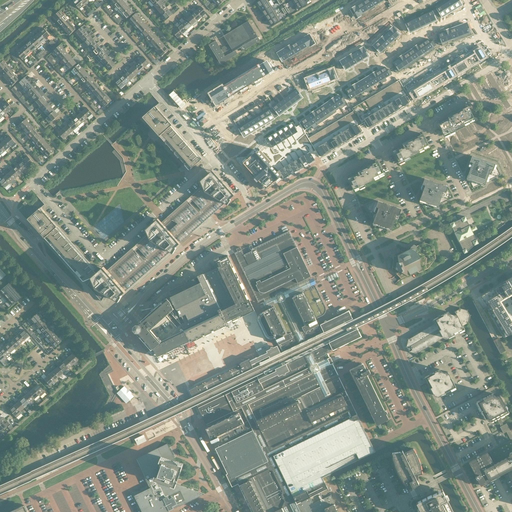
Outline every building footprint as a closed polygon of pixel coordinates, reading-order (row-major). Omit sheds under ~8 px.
[(84,5),(79,0),(76,0),(73,3),(79,9),(84,5)] [(122,0),(120,0),(118,2),(114,5),(118,10),(125,4),(122,0)] [(158,11),(164,5),(167,2),(165,0),(162,3),(160,0),(152,7),(156,12),(158,11)] [(303,0),(302,0),(294,5),(297,10),(306,5),(303,0)] [(370,0),(366,0),(363,2),(368,10),(371,9),(371,10),(375,8),(370,0)] [(451,0),(446,0),(445,1),(451,11),(452,11),(456,9),(456,8),(451,0)] [(451,0),(456,8),(457,8),(459,7),(461,5),(458,0),(451,0)] [(445,1),(440,4),(447,14),(451,12),(451,11),(445,1)] [(269,2),(259,7),(262,12),(271,6),(269,2)] [(363,2),(357,6),(362,14),(368,10),(363,2)] [(129,8),(125,4),(118,10),(123,14),(129,8)] [(196,11),(202,17),(207,13),(201,6),(198,4),(196,6),(198,9),(196,11)] [(434,10),(439,19),(442,17),(446,15),(447,14),(440,4),(435,7),(436,9),(434,10)] [(167,7),(164,5),(158,11),(162,15),(169,10),(171,7),(169,5),(167,7)] [(265,16),(274,11),(271,6),(262,12),(265,16)] [(357,6),(350,10),(353,15),(354,15),(356,18),(358,17),(362,14),(357,6)] [(129,8),(123,14),(127,19),(133,13),(129,8)] [(202,17),(196,11),(194,8),(191,10),(194,13),(191,15),(197,21),(202,17)] [(169,10),(162,15),(166,20),(173,14),(176,12),(175,12),(173,10),(171,12),(169,10)] [(434,10),(427,14),(431,23),(439,19),(434,10)] [(53,17),(57,22),(64,16),(60,11),(53,17)] [(265,16),(268,21),(277,15),(274,11),(265,16)] [(197,21),(191,15),(189,12),(187,14),(189,17),(186,19),(192,26),(197,21)] [(129,19),(133,24),(140,18),(136,13),(129,19)] [(427,14),(421,16),(426,25),(431,23),(427,14)] [(277,15),(268,21),(271,26),(280,20),(277,15)] [(61,26),(68,20),(64,16),(57,22),(61,26)] [(415,16),(410,19),(415,30),(421,27),(420,27),(415,16)] [(416,16),(415,16),(420,27),(421,27),(426,25),(421,16),(417,18),(416,16)] [(192,26),(186,19),(184,17),(182,19),(184,21),(182,23),(187,30),(192,26)] [(144,23),(140,18),(133,24),(137,29),(144,23)] [(410,19),(404,22),(407,27),(410,32),(415,30),(410,19)] [(65,31),(72,25),(68,20),(61,26),(65,31)] [(179,25),(177,28),(183,34),(184,36),(189,32),(187,30),(182,23),(179,21),(177,23),(179,25)] [(222,51),(216,41),(209,45),(221,65),(237,55),(235,51),(244,46),(246,49),(260,41),(248,21),(223,36),(229,46),(226,48),(225,46),(222,48),(223,50),(222,51)] [(148,27),(144,23),(137,29),(141,33),(148,27)] [(466,24),(461,26),(465,37),(470,36),(472,35),(469,30),(466,24)] [(72,25),(65,31),(69,35),(76,29),(72,25)] [(183,34),(177,28),(175,25),(172,27),(175,30),(172,32),(178,38),(183,34)] [(461,26),(455,28),(459,40),(465,37),(461,26)] [(75,33),(80,37),(86,32),(89,29),(87,27),(84,29),(82,27),(75,33)] [(145,38),(152,32),(148,27),(141,33),(145,38)] [(394,27),(389,32),(395,39),(396,39),(399,35),(398,33),(399,32),(394,27)] [(39,33),(45,39),(50,35),(44,28),(39,33)] [(452,28),(449,29),(454,42),(459,40),(455,28),(452,29),(452,28)] [(446,31),(444,32),(448,44),(448,43),(453,41),(453,42),(454,42),(449,29),(449,30),(448,29),(446,30),(446,31)] [(88,34),(86,32),(80,37),(84,42),(91,36),(93,34),(91,32),(88,34)] [(156,36),(152,32),(145,38),(149,42),(156,36)] [(389,32),(383,37),(384,38),(390,44),(395,39),(389,32)] [(439,38),(436,39),(438,45),(441,44),(442,46),(447,44),(448,44),(444,32),(438,34),(439,38)] [(45,39),(39,33),(35,37),(41,43),(45,39)] [(306,36),(303,38),(308,47),(312,44),(314,43),(312,40),(313,40),(310,34),(306,36)] [(93,39),(91,36),(84,42),(88,47),(95,41),(97,39),(95,36),(93,39)] [(153,47),(160,41),(156,36),(149,42),(153,47)] [(380,40),(378,42),(385,49),(388,46),(389,45),(390,44),(384,38),(383,37),(382,36),(379,39),(380,40)] [(35,37),(30,41),(36,47),(38,49),(42,45),(41,43),(35,37)] [(303,38),(296,42),(302,51),(308,47),(303,38)] [(428,39),(423,43),(430,53),(435,49),(434,47),(436,46),(433,41),(430,42),(428,39)] [(26,45),(32,52),(36,47),(30,41),(26,45)] [(97,44),(95,41),(88,47),(92,52),(99,46),(102,44),(99,41),(97,44)] [(164,46),(160,41),(153,47),(157,52),(164,46)] [(296,42),(290,46),(296,55),(300,53),(299,52),(302,51),(296,42)] [(376,42),(372,46),(377,52),(379,51),(381,53),(384,50),(385,49),(378,42),(376,43),(376,42)] [(423,43),(418,46),(421,50),(425,56),(430,53),(423,43)] [(21,49),(27,56),(32,52),(26,45),(21,49)] [(57,56),(64,50),(60,45),(53,51),(57,56)] [(101,48),(99,46),(92,52),(97,56),(103,51),(106,48),(104,46),(101,48)] [(164,46),(157,52),(162,56),(168,50),(164,46)] [(289,46),(284,50),(290,59),(294,57),(293,56),(295,55),(296,56),(296,55),(290,46),(289,46)] [(360,50),(358,51),(363,60),(364,59),(368,57),(367,54),(368,53),(364,46),(359,49),(360,50)] [(415,46),(413,48),(413,49),(418,56),(420,59),(425,56),(421,50),(418,46),(416,47),(415,46)] [(479,47),(474,50),(475,51),(481,60),(485,57),(479,47)] [(408,52),(408,53),(413,60),(415,63),(420,59),(418,56),(413,49),(412,48),(410,50),(410,51),(408,52)] [(27,56),(21,49),(16,53),(22,60),(27,56)] [(64,50),(57,56),(61,60),(68,54),(64,50)] [(284,50),(278,54),(283,62),(289,58),(290,59),(284,50)] [(470,52),(471,53),(476,63),(481,60),(475,51),(474,50),(475,52),(473,53),(471,54),(470,52)] [(99,63),(107,55),(110,53),(108,51),(105,53),(103,51),(97,56),(95,58),(99,63)] [(353,54),(352,55),(354,58),(357,63),(363,60),(358,51),(356,52),(355,51),(352,53),(353,54)] [(470,52),(466,55),(466,56),(472,65),(476,63),(471,53),(470,52)] [(408,53),(403,56),(410,66),(415,63),(413,60),(408,53)] [(72,59),(68,54),(61,60),(65,65),(72,59)] [(141,59),(139,61),(145,68),(149,64),(144,57),(141,54),(141,55),(139,56),(141,59)] [(109,57),(107,55),(99,63),(103,68),(112,60),(114,58),(112,56),(111,55),(109,57)] [(352,55),(346,58),(351,67),(357,63),(354,58),(352,55)] [(400,58),(398,59),(405,70),(410,66),(403,56),(402,55),(400,57),(400,58)] [(466,55),(461,57),(462,59),(468,68),(472,65),(466,56),(466,55)] [(461,57),(457,60),(458,61),(463,71),(468,68),(462,59),(461,57)] [(343,59),(338,61),(343,69),(345,68),(346,70),(350,67),(351,67),(346,58),(344,60),(343,59)] [(72,59),(65,65),(70,69),(76,63),(72,59)] [(112,60),(103,68),(107,72),(109,71),(116,65),(119,62),(118,62),(116,60),(116,59),(113,62),(112,60)] [(136,63),(134,65),(140,72),(145,68),(139,61),(137,59),(134,61),(136,63)] [(395,66),(393,68),(396,73),(398,71),(399,72),(401,75),(406,71),(405,70),(398,59),(393,63),(395,66)] [(458,62),(452,66),(456,73),(457,72),(458,73),(463,71),(458,61),(457,60),(458,62)] [(222,86),(210,94),(214,100),(215,99),(218,104),(223,101),(229,98),(252,84),(273,71),(267,62),(263,64),(263,63),(260,65),(260,64),(257,65),(257,66),(222,87),(222,86)] [(132,68),(129,70),(135,76),(140,72),(134,65),(132,63),(129,65),(132,68)] [(79,64),(71,71),(75,76),(76,75),(83,69),(79,64)] [(7,66),(0,71),(0,72),(4,77),(11,71),(12,70),(8,65),(7,66)] [(450,67),(445,70),(450,79),(455,76),(454,74),(456,73),(452,66),(450,67)] [(127,67),(122,71),(130,80),(135,76),(129,70),(127,67)] [(385,67),(380,70),(386,81),(387,81),(385,78),(392,74),(389,69),(387,70),(385,67)] [(329,71),(326,72),(330,82),(331,81),(335,80),(334,77),(336,76),(333,68),(328,70),(329,71)] [(83,69),(76,75),(80,79),(87,73),(83,69)] [(380,70),(375,73),(382,84),(386,81),(380,70)] [(440,71),(439,71),(446,81),(450,79),(445,70),(441,73),(440,71)] [(8,81),(15,75),(11,71),(4,77),(8,81)] [(122,76),(120,78),(126,85),(130,80),(122,71),(120,73),(122,76)] [(436,72),(435,73),(441,84),(443,83),(446,81),(439,71),(436,72)] [(326,72),(320,75),(320,76),(323,84),(330,82),(326,72)] [(87,73),(80,79),(84,84),(91,78),(87,73)] [(373,73),(370,75),(371,76),(370,76),(375,84),(380,82),(381,84),(382,84),(375,73),(373,74),(373,73)] [(435,73),(431,76),(431,77),(437,86),(441,84),(435,73)] [(15,75),(8,81),(12,86),(19,80),(15,75)] [(121,89),(126,85),(120,78),(117,75),(115,78),(117,80),(115,82),(121,89)] [(320,75),(313,77),(316,87),(323,84),(320,76),(320,75)] [(367,78),(365,79),(372,89),(371,87),(375,84),(370,76),(370,75),(367,77),(367,78)] [(431,76),(426,79),(427,80),(433,89),(437,86),(431,77),(431,76)] [(18,83),(23,88),(29,82),(32,80),(30,78),(27,80),(25,77),(18,83)] [(310,77),(305,79),(308,87),(310,86),(311,89),(316,87),(313,77),(311,78),(310,77)] [(91,78),(84,84),(88,88),(95,82),(91,78)] [(365,79),(361,82),(367,92),(372,89),(365,79)] [(426,79),(422,81),(423,83),(428,92),(433,89),(427,80),(426,79)] [(265,150),(262,152),(278,171),(279,171),(284,168),(289,164),(294,161),(299,158),(304,155),(310,152),(313,157),(317,154),(314,149),(321,145),(325,143),(330,140),(334,137),(338,135),(343,132),(347,129),(351,127),(358,123),(360,127),(365,125),(362,120),(369,116),(373,114),(377,111),(382,108),(386,106),(390,103),(395,100),(399,98),(406,94),(407,97),(409,96),(399,80),(390,85),(352,109),(353,111),(308,138),(308,137),(307,137),(306,135),(304,131),(303,129),(298,132),(292,135),(287,138),(282,142),(277,145),(271,148),(270,147),(265,150)] [(422,81),(418,84),(418,85),(424,94),(428,92),(423,83),(422,81)] [(31,85),(29,82),(23,88),(27,93),(35,85),(36,85),(34,82),(31,85)] [(95,82),(88,88),(92,93),(99,87),(95,82)] [(360,82),(356,85),(361,94),(366,92),(367,93),(367,92),(361,82),(360,82)] [(353,87),(351,88),(356,96),(361,93),(361,94),(356,85),(355,85),(355,84),(352,86),(353,87)] [(413,86),(413,87),(414,88),(420,97),(424,94),(418,85),(418,84),(417,84),(419,86),(415,88),(413,86)] [(36,87),(35,85),(27,93),(31,98),(38,92),(40,89),(37,86),(36,87)] [(99,87),(92,93),(96,97),(103,91),(99,87)] [(410,91),(408,92),(410,95),(412,94),(415,100),(420,97),(414,88),(413,87),(409,89),(410,91)] [(295,88),(290,92),(297,101),(302,98),(298,93),(299,92),(295,88)] [(351,88),(346,91),(347,93),(348,94),(347,95),(346,95),(349,100),(356,96),(351,88)] [(38,92),(31,98),(35,102),(44,94),(42,92),(40,89),(38,92)] [(100,102),(107,96),(103,91),(96,97),(100,102)] [(291,94),(286,97),(292,105),(297,101),(290,92),(289,92),(291,94)] [(44,94),(35,102),(39,107),(46,101),(49,99),(44,94)] [(406,94),(399,98),(404,106),(411,102),(407,97),(406,94)] [(339,95),(334,99),(341,109),(346,106),(344,104),(346,102),(343,98),(341,99),(339,95)] [(107,96),(100,102),(105,107),(111,101),(107,96)] [(286,97),(282,100),(288,108),(292,105),(286,97)] [(399,98),(395,100),(400,109),(404,106),(399,98)] [(0,103),(8,113),(13,108),(7,102),(4,99),(0,103)] [(331,99),(329,101),(330,102),(329,102),(336,112),(336,111),(339,109),(340,108),(341,109),(334,99),(332,100),(331,99)] [(276,102),(283,112),(288,108),(282,100),(278,104),(276,102)] [(395,100),(390,103),(396,112),(400,109),(395,100)] [(44,112),(50,106),(53,104),(51,101),(48,104),(46,101),(39,107),(38,109),(42,113),(44,112)] [(326,104),(325,105),(328,110),(330,113),(331,115),(336,112),(329,102),(329,101),(326,103),(326,104)] [(271,109),(276,117),(283,112),(276,102),(271,106),(273,107),(271,109)] [(390,103),(386,106),(391,114),(396,112),(390,103)] [(82,112),(88,118),(92,114),(87,108),(84,105),(82,107),(84,110),(82,112)] [(325,105),(320,108),(327,119),(331,115),(330,113),(328,110),(325,105)] [(52,108),(50,106),(44,112),(48,117),(54,111),(57,108),(55,106),(52,108)] [(156,106),(143,117),(157,133),(189,170),(202,159),(170,122),(156,106)] [(386,106),(382,108),(387,117),(391,114),(386,106)] [(463,123),(474,118),(468,107),(457,112),(458,112),(454,114),(453,115),(452,116),(451,116),(450,117),(449,118),(449,119),(438,124),(443,135),(464,125),(463,123)] [(267,108),(262,111),(269,122),(276,117),(271,109),(269,110),(267,108)] [(320,108),(315,112),(322,122),(327,119),(320,108)] [(382,108),(377,111),(382,119),(387,117),(382,108)] [(79,114),(77,116),(83,123),(88,118),(82,112),(79,109),(77,111),(79,114)] [(54,111),(48,117),(52,121),(59,116),(59,115),(61,113),(59,111),(57,113),(54,111)] [(262,111),(257,114),(264,125),(269,122),(262,111)] [(312,114),(310,115),(316,123),(317,125),(322,122),(315,112),(314,111),(312,113),(312,114)] [(377,111),(373,114),(378,122),(382,119),(377,111)] [(83,123),(77,116),(75,113),(72,115),(75,118),(72,120),(78,127),(83,123)] [(257,114),(253,117),(259,128),(264,125),(257,114)] [(373,114),(369,116),(374,125),(378,122),(373,114)] [(310,115),(306,118),(311,126),(312,126),(314,129),(318,126),(316,123),(317,125),(316,123),(310,115)] [(369,116),(362,120),(365,125),(367,129),(374,125),(369,116)] [(253,117),(248,120),(254,131),(259,128),(253,117)] [(70,122),(67,124),(73,131),(78,127),(72,120),(70,118),(68,120),(70,122)] [(306,118),(299,123),(300,125),(303,129),(304,131),(311,126),(306,118)] [(26,119),(17,126),(19,128),(21,127),(23,130),(30,124),(26,119)] [(248,120),(243,123),(249,134),(254,131),(248,120)] [(65,127),(63,129),(69,135),(73,131),(67,124),(65,122),(63,124),(65,127)] [(243,123),(237,127),(240,132),(241,131),(244,137),(249,134),(243,123)] [(358,123),(351,127),(356,135),(363,131),(360,127),(358,123)] [(34,128),(30,124),(23,130),(27,134),(34,128)] [(288,127),(287,127),(292,135),(298,132),(295,128),(294,127),(293,124),(288,127)] [(64,140),(69,135),(63,129),(60,126),(58,128),(60,131),(58,133),(64,140)] [(287,127),(282,130),(287,138),(292,135),(287,127)] [(351,127),(347,129),(352,138),(356,135),(351,127)] [(38,133),(34,128),(27,134),(31,139),(38,133)] [(347,129),(343,132),(348,140),(352,138),(347,129)] [(282,130),(277,133),(282,142),(287,138),(282,130)] [(343,132),(338,135),(343,143),(348,140),(343,132)] [(4,137),(3,138),(10,147),(12,148),(17,144),(15,142),(9,136),(7,133),(4,136),(4,137)] [(42,138),(38,133),(31,139),(35,144),(42,138)] [(277,133),(272,136),(277,145),(282,142),(277,133)] [(404,145),(404,146),(393,151),(398,163),(419,153),(418,150),(429,145),(423,134),(412,139),(412,140),(409,142),(408,142),(407,143),(406,144),(405,144),(404,145)] [(338,135),(334,137),(339,146),(343,143),(338,135)] [(271,137),(266,140),(267,141),(267,142),(270,147),(271,148),(277,145),(272,136),(271,137)] [(10,147),(3,138),(2,137),(0,139),(2,142),(0,144),(6,151),(10,147)] [(334,137),(330,140),(335,148),(339,146),(334,137)] [(46,142),(42,138),(35,144),(39,148),(46,142)] [(330,140),(325,143),(330,151),(335,148),(330,140)] [(43,153),(50,147),(46,142),(39,148),(43,153)] [(325,143),(321,145),(326,154),(330,151),(325,143)] [(321,145),(314,149),(317,154),(319,158),(326,154),(321,145)] [(54,151),(50,147),(43,153),(47,157),(54,151)] [(248,159),(243,163),(254,176),(253,178),(257,182),(259,181),(267,190),(284,179),(281,174),(279,171),(278,171),(262,152),(260,150),(258,152),(257,151),(251,156),(248,159)] [(310,152),(304,155),(309,164),(315,160),(313,157),(310,152)] [(25,158),(23,160),(29,167),(33,163),(28,156),(27,156),(25,153),(25,154),(23,156),(25,158)] [(304,155),(299,158),(304,167),(309,164),(304,155)] [(496,165),(495,165),(495,164),(486,161),(485,162),(480,161),(481,159),(472,156),(469,162),(472,163),(470,168),(466,179),(485,185),(486,182),(501,175),(496,165)] [(29,167),(23,160),(20,158),(18,160),(20,163),(18,165),(24,171),(29,167)] [(299,158),(294,161),(299,170),(304,167),(299,158)] [(294,161),(289,164),(294,173),(299,170),(294,161)] [(374,180),(373,178),(383,173),(378,161),(367,167),(364,169),(363,170),(362,170),(361,171),(360,172),(359,173),(359,174),(348,179),(353,190),(374,180)] [(16,167),(13,169),(19,175),(24,171),(18,165),(16,162),(13,164),(16,167)] [(289,164),(284,168),(289,176),(294,173),(289,164)] [(11,171),(8,173),(14,180),(19,175),(13,169),(11,166),(9,168),(11,171)] [(284,168),(279,171),(281,174),(284,179),(289,176),(284,168)] [(202,186),(167,217),(192,232),(225,204),(228,205),(231,200),(230,199),(234,195),(212,170),(200,181),(202,186)] [(6,175),(4,177),(10,184),(14,180),(8,173),(6,171),(4,173),(6,175)] [(0,183),(5,188),(10,184),(4,177),(1,175),(0,175),(0,177),(1,179),(0,180),(0,183)] [(448,188),(447,187),(448,187),(438,183),(438,185),(433,183),(434,182),(424,179),(422,185),(425,185),(423,190),(419,202),(437,208),(439,205),(453,198),(448,188)] [(378,201),(378,202),(376,201),(366,206),(373,220),(374,221),(372,224),(391,230),(395,219),(397,214),(399,215),(401,209),(392,206),(391,208),(387,206),(387,204),(378,201)] [(125,292),(170,252),(173,254),(176,248),(176,247),(180,243),(160,221),(158,219),(146,229),(147,233),(148,234),(107,271),(104,267),(103,267),(96,273),(94,271),(92,269),(93,267),(57,226),(55,228),(53,225),(51,222),(53,221),(41,208),(29,218),(28,219),(30,221),(38,230),(40,232),(42,235),(44,237),(80,278),(81,278),(83,281),(92,278),(87,285),(96,296),(101,302),(105,296),(106,294),(119,302),(122,296),(121,295),(125,292)] [(463,251),(464,254),(467,252),(474,245),(478,244),(476,240),(467,221),(467,220),(465,217),(461,218),(462,219),(454,222),(450,224),(452,228),(463,250),(463,251)] [(314,360),(308,347),(304,340),(301,334),(295,321),(290,311),(290,310),(289,308),(285,301),(286,298),(297,293),(302,291),(311,286),(309,284),(308,281),(307,279),(307,278),(308,278),(309,277),(310,276),(309,274),(308,272),(309,272),(308,271),(308,272),(306,267),(306,266),(306,267),(304,262),(289,231),(255,247),(253,248),(251,250),(249,246),(252,254),(256,261),(248,264),(240,247),(236,249),(237,252),(234,253),(248,283),(258,302),(264,300),(265,302),(266,304),(267,307),(277,303),(280,303),(283,311),(286,317),(289,324),(293,330),(296,336),(302,349),(308,363),(314,360)] [(413,245),(410,248),(410,249),(403,252),(401,251),(394,254),(392,269),(401,279),(416,271),(419,273),(428,268),(436,259),(434,246),(424,243),(416,246),(413,245)] [(225,321),(227,324),(255,311),(249,300),(247,294),(244,289),(241,283),(239,278),(236,272),(233,267),(231,261),(230,261),(228,256),(223,258),(222,256),(221,257),(214,260),(215,263),(216,262),(218,267),(219,270),(205,277),(204,274),(203,274),(220,309),(217,310),(219,315),(223,322),(225,321)] [(184,332),(189,342),(190,343),(196,340),(203,337),(209,334),(214,331),(221,328),(227,325),(227,324),(225,321),(223,322),(219,315),(217,310),(220,309),(203,274),(197,277),(198,277),(195,279),(169,291),(169,292),(172,297),(170,297),(173,304),(171,305),(173,308),(184,332)] [(484,294),(481,296),(484,301),(487,307),(485,309),(483,310),(485,314),(491,326),(497,338),(501,338),(504,336),(505,337),(505,338),(509,336),(511,333),(511,276),(509,279),(505,281),(494,288),(486,293),(484,294)] [(2,289),(0,290),(0,293),(0,294),(3,297),(12,288),(10,285),(8,283),(4,287),(2,289)] [(327,343),(331,341),(327,332),(323,334),(322,332),(320,328),(317,323),(316,319),(320,317),(322,316),(323,316),(323,315),(324,315),(324,314),(325,314),(325,313),(326,312),(326,311),(326,310),(326,309),(326,308),(326,307),(325,306),(319,293),(318,291),(318,292),(317,289),(316,288),(314,288),(313,288),(312,289),(312,288),(311,286),(302,291),(297,293),(286,298),(285,301),(289,308),(290,310),(290,311),(295,321),(301,334),(304,340),(308,347),(314,360),(327,354),(331,352),(328,345),(327,343)] [(12,288),(3,297),(7,301),(16,293),(12,288)] [(16,293),(7,301),(9,304),(11,306),(15,303),(16,301),(21,297),(19,295),(16,293)] [(173,308),(171,305),(170,303),(170,302),(168,299),(165,302),(163,304),(162,302),(157,306),(151,312),(144,318),(140,322),(141,323),(139,325),(136,325),(133,327),(133,331),(135,333),(139,333),(141,336),(139,337),(145,344),(151,350),(153,349),(154,351),(155,352),(155,351),(156,353),(156,354),(158,357),(166,353),(189,342),(184,332),(173,308)] [(277,303),(267,307),(268,309),(263,312),(263,314),(262,314),(261,315),(260,316),(260,317),(259,318),(259,319),(259,320),(259,321),(259,322),(266,335),(266,336),(267,337),(268,337),(269,338),(270,338),(271,338),(272,338),(273,338),(275,337),(275,338),(277,342),(278,344),(278,345),(282,353),(278,355),(278,356),(274,358),(273,360),(273,362),(274,364),(275,366),(278,366),(282,364),(287,362),(290,370),(291,371),(308,363),(302,349),(296,336),(293,330),(289,324),(286,317),(283,311),(280,303),(277,303)] [(444,338),(445,338),(446,338),(447,338),(448,338),(448,337),(464,329),(463,326),(468,323),(468,324),(469,323),(468,322),(470,316),(471,315),(470,315),(467,311),(468,310),(467,310),(460,308),(459,308),(459,309),(454,312),(456,314),(454,315),(449,314),(448,311),(441,315),(439,315),(438,317),(433,319),(435,323),(409,339),(408,338),(408,339),(408,340),(406,346),(406,347),(407,347),(409,352),(409,353),(410,352),(417,354),(417,355),(418,354),(417,353),(444,337),(444,338)] [(320,325),(321,326),(324,333),(325,333),(327,332),(332,329),(337,338),(331,341),(329,342),(328,342),(332,349),(332,350),(337,348),(337,349),(339,349),(339,348),(339,347),(358,338),(361,337),(357,330),(356,327),(353,321),(349,311),(327,322),(326,321),(325,321),(324,322),(324,323),(320,325)] [(30,320),(33,324),(40,318),(42,317),(40,315),(39,317),(36,313),(29,319),(29,320),(30,320)] [(40,318),(33,324),(38,329),(44,322),(44,323),(46,321),(44,320),(43,319),(42,320),(40,318)] [(48,327),(49,327),(50,326),(48,325),(47,326),(44,323),(44,322),(38,329),(42,333),(48,327)] [(21,332),(18,334),(24,340),(26,342),(30,338),(29,336),(23,330),(20,327),(18,329),(21,332)] [(53,332),(54,331),(53,329),(51,330),(49,327),(48,327),(42,333),(46,338),(53,332)] [(332,329),(327,332),(331,341),(337,338),(332,329)] [(24,340),(18,334),(16,331),(14,333),(16,336),(13,338),(19,345),(24,340)] [(57,336),(58,335),(57,334),(55,335),(53,332),(46,338),(50,342),(57,336)] [(9,342),(14,349),(16,351),(21,347),(19,345),(13,338),(11,335),(9,337),(11,340),(9,342)] [(57,336),(50,342),(54,347),(62,340),(61,338),(59,340),(57,336)] [(500,354),(506,351),(502,343),(501,343),(499,338),(499,339),(498,339),(494,341),(500,354)] [(4,346),(10,353),(14,349),(9,342),(6,340),(4,342),(6,344),(4,346)] [(0,346),(2,348),(0,349),(0,351),(1,352),(5,357),(7,359),(11,355),(10,353),(4,346),(2,344),(0,345),(0,346)] [(70,356),(67,358),(73,364),(74,366),(75,366),(79,362),(78,360),(69,351),(67,353),(70,356)] [(314,360),(313,361),(315,363),(318,364),(323,362),(327,360),(330,358),(328,356),(327,354),(314,360)] [(65,360),(62,362),(68,369),(73,364),(67,358),(65,355),(62,357),(65,360)] [(252,360),(250,361),(257,377),(260,383),(272,377),(272,376),(270,374),(266,376),(263,369),(259,361),(263,359),(262,357),(261,356),(261,355),(260,356),(255,358),(253,360),(252,360)] [(238,402),(207,417),(209,422),(211,421),(239,407),(240,407),(243,408),(253,429),(252,429),(253,430),(259,427),(255,418),(262,415),(261,412),(268,408),(277,404),(287,399),(293,396),(297,394),(306,390),(316,385),(321,382),(338,375),(336,370),(334,367),(333,366),(332,363),(331,362),(332,362),(331,360),(330,359),(330,360),(330,358),(327,360),(323,362),(318,364),(315,363),(313,361),(314,360),(309,363),(310,366),(309,368),(293,376),(286,379),(277,384),(264,390),(263,390),(246,398),(244,397),(239,400),(238,402)] [(58,362),(56,364),(63,373),(68,369),(62,362),(60,359),(58,361),(58,362)] [(195,388),(189,390),(191,394),(191,395),(191,394),(192,395),(195,403),(200,413),(203,418),(204,422),(206,425),(209,423),(209,422),(207,417),(238,402),(239,400),(244,397),(246,398),(263,390),(264,390),(277,384),(286,379),(293,376),(291,371),(290,370),(284,372),(285,373),(285,374),(285,375),(284,375),(283,375),(282,374),(282,373),(279,375),(278,373),(277,371),(270,374),(272,376),(272,377),(260,383),(257,377),(250,361),(249,361),(249,360),(249,359),(248,360),(248,359),(247,360),(241,363),(240,364),(241,366),(239,367),(239,366),(238,367),(232,370),(232,369),(231,370),(232,370),(230,371),(230,370),(229,371),(227,372),(226,373),(224,374),(223,374),(221,375),(220,375),(219,376),(218,376),(217,377),(216,377),(215,378),(213,379),(212,379),(212,380),(209,381),(207,381),(208,382),(205,383),(204,383),(205,383),(203,384),(203,383),(202,384),(198,386),(196,387),(195,387),(195,388)] [(308,363),(291,371),(293,376),(309,368),(310,366),(309,363),(308,363)] [(59,377),(63,373),(55,364),(53,366),(54,366),(51,369),(59,377)] [(385,412),(367,375),(370,373),(368,369),(365,371),(362,364),(350,369),(353,374),(377,424),(388,418),(385,411),(385,412)] [(54,381),(59,377),(51,369),(50,368),(48,370),(50,372),(48,375),(54,381)] [(424,377),(433,394),(434,395),(435,395),(435,396),(436,396),(437,396),(438,396),(439,396),(439,395),(456,387),(453,382),(453,380),(451,379),(448,372),(445,373),(441,372),(439,369),(432,373),(430,373),(429,375),(424,377)] [(41,376),(43,379),(49,386),(49,385),(51,383),(53,385),(55,383),(56,383),(54,381),(48,375),(46,372),(41,376)] [(298,398),(297,398),(299,401),(300,403),(299,403),(297,404),(301,411),(301,412),(305,410),(333,397),(330,390),(342,384),(339,378),(332,381),(326,384),(306,394),(298,398)] [(38,395),(40,397),(44,393),(45,393),(43,391),(37,384),(35,381),(34,382),(35,382),(33,384),(35,386),(32,388),(38,395)] [(333,397),(305,410),(307,413),(311,422),(312,424),(312,423),(316,421),(325,417),(330,415),(334,413),(338,411),(343,409),(352,404),(348,396),(347,394),(346,393),(342,384),(330,390),(333,397)] [(27,390),(26,391),(33,399),(38,395),(32,388),(30,386),(28,388),(27,389),(27,390)] [(25,395),(23,397),(29,404),(33,399),(26,391),(25,390),(23,392),(25,395)] [(511,440),(511,439),(511,437),(508,430),(509,430),(506,424),(503,426),(499,417),(508,412),(500,396),(498,397),(494,396),(493,393),(483,399),(480,398),(479,400),(476,402),(486,420),(489,419),(490,422),(497,418),(501,427),(500,427),(503,433),(506,432),(511,440)] [(24,408),(29,404),(23,397),(21,394),(16,398),(24,408)] [(16,403),(13,405),(19,412),(24,408),(16,398),(14,401),(16,403)] [(268,412),(262,415),(255,418),(259,427),(261,430),(261,432),(275,425),(279,423),(283,421),(284,421),(283,420),(287,418),(292,416),(296,413),(301,411),(297,404),(299,403),(300,403),(299,401),(297,398),(290,401),(277,408),(273,410),(268,412)] [(19,412),(13,405),(11,403),(9,405),(11,407),(8,410),(14,416),(16,418),(21,414),(19,412)] [(275,425),(261,432),(261,430),(259,427),(253,430),(236,439),(228,443),(215,449),(230,479),(230,480),(235,477),(236,480),(238,483),(239,486),(240,485),(249,481),(250,480),(254,482),(257,488),(259,492),(263,501),(268,510),(268,511),(274,511),(281,508),(283,508),(284,511),(285,511),(325,511),(325,509),(334,505),(335,504),(334,502),(331,495),(326,487),(314,463),(367,437),(358,419),(358,417),(354,410),(354,409),(352,406),(352,404),(343,409),(338,411),(334,413),(330,415),(325,417),(316,421),(312,423),(312,424),(311,422),(307,413),(305,410),(301,412),(301,411),(296,413),(292,416),(287,418),(283,420),(284,421),(283,421),(279,423),(275,425)] [(207,428),(206,429),(211,439),(211,440),(213,443),(220,440),(222,439),(224,438),(228,435),(230,438),(234,436),(238,434),(248,429),(249,431),(252,429),(253,429),(243,408),(240,407),(239,407),(211,421),(209,422),(209,423),(206,425),(207,428)] [(0,432),(9,424),(7,422),(4,424),(2,422),(0,423),(0,432)] [(143,435),(135,439),(138,445),(146,441),(143,435)] [(337,453),(315,463),(322,478),(356,461),(375,452),(373,448),(372,446),(370,442),(368,438),(337,453)] [(511,439),(511,440),(489,451),(496,464),(493,465),(498,474),(502,472),(510,468),(510,467),(511,466),(511,439)] [(173,508),(174,508),(175,508),(176,508),(177,508),(177,507),(178,507),(178,506),(179,506),(181,506),(181,505),(196,497),(197,493),(180,487),(175,485),(177,480),(182,465),(182,464),(175,462),(173,459),(173,458),(174,458),(173,457),(172,458),(170,454),(171,453),(168,448),(167,446),(168,446),(167,444),(165,445),(166,445),(156,450),(138,459),(137,458),(136,459),(136,461),(137,460),(149,485),(148,486),(134,493),(136,495),(134,496),(135,498),(136,497),(143,511),(165,511),(171,509),(172,510),(174,509),(173,508)] [(404,482),(405,484),(409,482),(413,488),(412,488),(412,489),(418,484),(419,484),(414,474),(422,473),(422,471),(421,469),(421,467),(420,465),(420,463),(419,461),(419,459),(418,458),(417,456),(416,454),(415,452),(414,450),(413,448),(404,453),(402,450),(402,451),(400,452),(392,453),(392,456),(393,458),(393,460),(394,462),(394,464),(395,466),(396,468),(396,470),(397,472),(398,473),(399,475),(400,477),(401,479),(403,481),(404,482)] [(499,476),(498,474),(493,465),(487,453),(479,457),(479,456),(476,457),(477,458),(469,462),(476,476),(475,476),(476,479),(477,479),(480,486),(499,476)] [(374,463),(369,466),(372,473),(378,470),(374,463)] [(240,485),(239,486),(243,495),(245,499),(250,508),(251,511),(284,511),(283,508),(281,508),(274,511),(268,511),(268,510),(263,501),(259,492),(257,488),(254,482),(250,480),(249,481),(240,485)] [(448,511),(443,502),(445,501),(447,500),(442,490),(416,503),(420,511),(422,511),(425,511),(448,511)]
